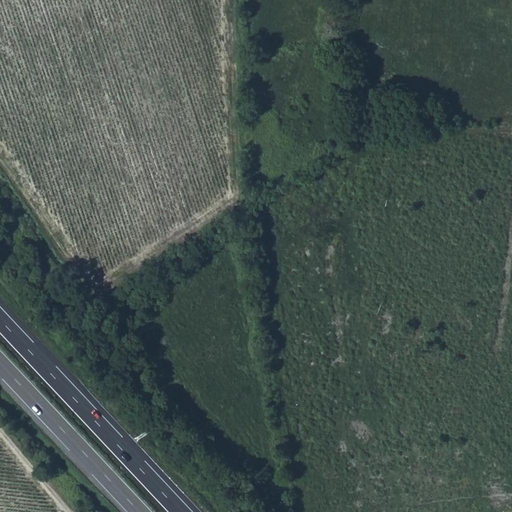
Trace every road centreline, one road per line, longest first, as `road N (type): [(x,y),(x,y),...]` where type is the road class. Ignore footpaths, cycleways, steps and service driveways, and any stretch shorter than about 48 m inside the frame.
road 1 (trunk): [(180,511),(0,320)]
road 2 (trunk): [(0,363),(140,511)]
